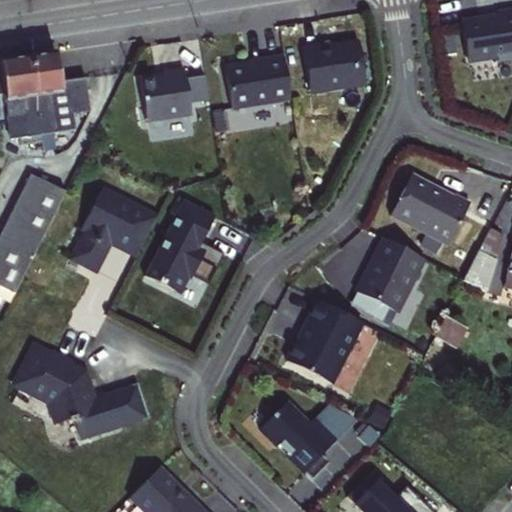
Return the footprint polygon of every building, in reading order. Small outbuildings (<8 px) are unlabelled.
[(511,58),(511,10),(497,12),(498,16),(460,22),(466,57),(472,61),(496,57),(497,61),(511,58)] [(365,86),(358,43),(320,49),(319,46),(302,49),(309,95),(365,86)] [(60,84),(56,55),(29,59),(42,142),(43,142),(44,151),(55,150),(54,144),(76,141),(72,116),(91,113),(85,80),(60,84)] [(290,100),(283,56),(260,60),(261,63),(224,68),(231,110),(290,100)] [(0,63),(0,94),(3,94),(10,141),(19,139),(21,146),(43,142),(42,142),(29,59),(0,63)] [(190,113),(184,71),(163,74),(163,79),(156,80),(154,78),(139,81),(145,120),(190,113)] [(448,245),(469,202),(454,195),(453,196),(411,175),(390,215),(448,245)] [(0,288),(14,295),(65,193),(31,176),(0,237),(0,288)] [(115,201),(99,193),(80,231),(85,234),(72,259),(95,271),(110,241),(137,254),(157,216),(118,196),(115,201)] [(212,215),(183,201),(144,277),(176,293),(186,274),(208,285),(224,255),(198,242),(212,215)] [(463,282),(485,293),(503,235),(490,229),(463,282)] [(419,257),(380,238),(370,258),(372,259),(368,268),(364,267),(352,291),(391,311),(419,257)] [(511,257),(503,290),(511,291),(511,257)] [(406,328),(424,292),(412,286),(394,322),(406,328)] [(362,324),(318,301),(287,362),(331,385),(362,324)] [(466,329),(445,318),(435,337),(456,349),(466,329)] [(49,358),(35,351),(32,355),(28,353),(16,378),(20,380),(18,385),(52,401),(59,424),(69,420),(74,424),(87,419),(91,432),(93,437),(146,420),(137,396),(135,388),(92,402),(83,375),(69,368),(71,365),(59,359),(51,354),(49,358)] [(316,461),(335,442),(313,419),(309,424),(287,402),(259,429),(277,447),(278,446),(289,456),(288,458),(304,473),(305,472),(312,479),(323,467),(316,461)] [(91,432),(87,419),(74,424),(78,437),(91,432)] [(203,511),(159,468),(129,498),(143,511),(203,511)] [(393,500),(368,475),(347,497),(361,511),(430,511),(406,487),(393,500)]
